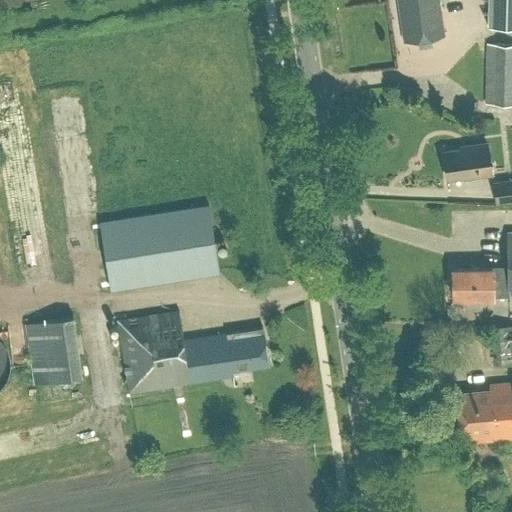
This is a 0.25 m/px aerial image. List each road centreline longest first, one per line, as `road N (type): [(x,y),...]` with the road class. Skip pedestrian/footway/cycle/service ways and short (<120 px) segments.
road 1 (tertiary): [(376,511),(299,0)]
road 2 (track): [(0,29),(158,0)]
